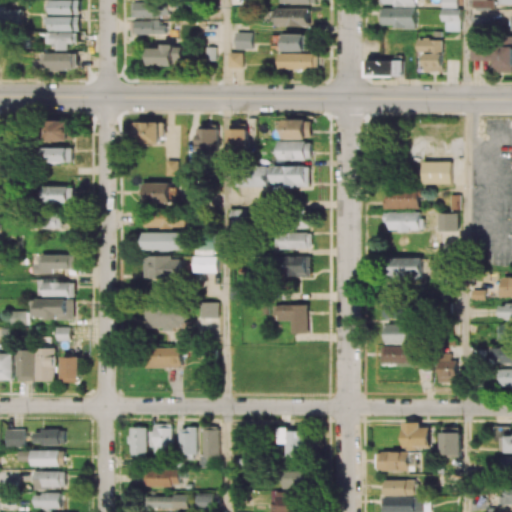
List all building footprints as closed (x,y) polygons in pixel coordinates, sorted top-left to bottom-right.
[(51,0),(51,14),(81,14),(81,0),(51,0)] [(462,32),(463,8),(458,8),(458,0),(443,0),(443,22),(446,22),(446,31),(462,32)] [(473,0),(474,9),(494,8),(494,0),(473,0)] [(160,17),(161,2),(134,2),(134,17),(160,17)] [(274,9),(274,26),(311,26),(310,8),(274,9)] [(417,8),(382,8),(382,27),(417,27),(417,8)] [(82,30),(81,16),(51,17),(51,30),(82,30)] [(491,17),(473,17),(472,31),(490,31),(491,17)] [(133,22),(134,35),(166,34),(166,21),(133,22)] [(71,49),(71,43),(81,42),(81,32),(49,33),(50,44),(60,43),(60,50),(71,49)] [(254,49),(254,32),(237,32),(236,48),(254,49)] [(282,51),(310,51),(310,34),(282,34),(282,51)] [(419,39),(419,51),(426,52),(425,72),(444,72),(444,39),(419,39)] [(471,60),(494,61),(494,72),(511,72),(511,40),(471,40),(471,60)] [(183,45),(163,45),(163,48),(149,48),(149,66),(183,66),(183,45)] [(80,70),(80,53),(45,53),(45,70),(80,70)] [(231,68),(244,67),(244,53),(231,53),(231,68)] [(280,69),(319,70),(319,54),(281,53),(280,69)] [(405,60),(368,61),(368,76),(405,76),(405,60)] [(287,138),(313,138),(313,119),(286,119),(287,138)] [(49,141),(76,140),(75,120),(49,121),(49,141)] [(135,122),(135,143),(163,143),(163,122),(135,122)] [(220,152),(219,128),(199,129),(200,152),(220,152)] [(313,160),(314,141),(282,141),(281,160),(313,160)] [(74,148),(43,147),(43,162),(74,162),(74,148)] [(167,176),(178,176),(178,160),(167,161),(167,176)] [(425,184),(454,184),(453,161),(425,162),(425,184)] [(268,165),(248,166),(249,175),(244,175),(245,187),(269,186),(268,165)] [(275,188),(312,187),(312,166),(274,166),(275,188)] [(171,182),(143,183),(143,203),(171,203),(171,182)] [(74,204),(75,186),(46,186),(46,203),(74,204)] [(422,209),(422,188),(390,187),(389,208),(422,209)] [(247,209),(230,209),(231,226),(248,225),(247,209)] [(313,209),(299,210),(300,228),(314,227),(313,209)] [(148,228),(185,227),(185,210),(147,210),(148,228)] [(423,211),(386,212),(387,222),(392,222),(392,231),(423,230),(423,211)] [(441,231),(461,231),(461,213),(441,213),(441,231)] [(64,228),(63,214),(41,214),(41,228),(64,228)] [(147,250),(187,250),(187,232),(147,232),(147,250)] [(313,249),(313,233),(276,232),(276,249),(313,249)] [(36,263),(36,274),(56,274),(56,269),(77,268),(76,254),(41,255),(41,263),(36,263)] [(147,255),(147,278),(182,279),(183,259),(174,259),(174,256),(147,255)] [(218,273),(219,256),(196,256),(195,272),(218,273)] [(312,277),(312,256),(285,256),(285,276),(312,277)] [(425,257),(394,258),(394,280),(425,280),(425,257)] [(52,282),(52,279),(40,279),(40,296),(76,295),(76,282),(52,282)] [(75,318),(74,299),(35,299),(36,319),(75,318)] [(219,317),(219,302),(202,302),(202,318),(219,317)] [(388,302),(388,318),(416,319),(416,302),(388,302)] [(503,318),(511,318),(511,302),(504,303),(503,318)] [(187,328),(188,304),(148,303),(147,328),(187,328)] [(310,305),(277,304),(277,320),(294,321),(293,333),(310,334),(310,305)] [(28,311),(12,311),(12,325),(29,324),(28,311)] [(391,344),(417,343),(416,323),(390,324),(391,344)] [(511,323),(501,324),(502,340),(511,340),(511,323)] [(70,341),(71,327),(57,327),(57,340),(70,341)] [(386,346),(386,363),(418,362),(418,345),(386,346)] [(511,346),(494,346),(493,363),(511,363),(511,346)] [(182,348),(149,347),(149,367),(182,368),(182,348)] [(56,349),(19,348),(18,380),(56,381),(56,349)] [(14,353),(0,353),(0,379),(13,380),(14,353)] [(455,360),(454,353),(442,353),(443,382),(461,381),(460,360),(455,360)] [(81,382),(81,357),(63,357),(64,382),(81,382)] [(431,428),(422,428),(422,422),(404,422),(405,449),(431,448),(431,428)] [(172,424),(156,424),(155,431),(150,431),(150,447),(155,447),(155,454),(172,454),(172,424)] [(147,457),(147,428),(131,428),(131,457),(147,457)] [(198,456),(197,428),(180,428),(181,456),(198,456)] [(7,447),(26,447),(26,429),(8,429),(7,447)] [(287,456),(311,456),(312,430),(280,429),(279,444),(287,444),(287,456)] [(35,430),(35,444),(66,445),(66,430),(35,430)] [(462,432),(442,432),(442,455),(462,455),(462,432)] [(33,466),(66,466),(66,450),(33,450),(33,466)] [(411,452),(378,452),(378,470),(411,470),(411,452)] [(511,456),(502,457),(503,479),(511,478),(511,456)] [(145,486),(179,486),(179,470),(145,469),(145,486)] [(284,489),(312,488),(311,469),(284,470),(284,489)] [(36,487),(67,487),(66,471),(35,471),(36,487)] [(388,480),(388,496),(417,495),(416,479),(388,480)] [(501,504),(511,504),(511,486),(507,486),(507,496),(501,496),(501,504)] [(290,511),(303,511),(304,492),(278,491),(278,504),(272,504),(272,511),(290,511)] [(61,493),(35,493),(35,508),(61,508),(61,493)] [(198,509),(214,508),(213,493),(197,493),(198,509)] [(150,495),(150,508),(187,508),(187,496),(150,495)] [(431,511),(432,498),(389,496),(388,511),(431,511)]
